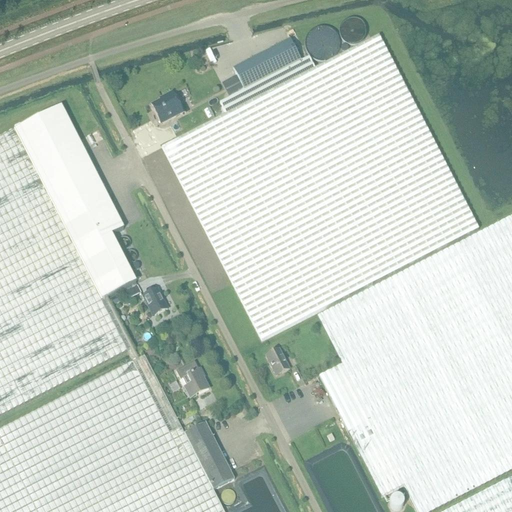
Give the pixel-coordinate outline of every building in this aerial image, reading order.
[(366,30),(366,27),(365,25),(363,21),(361,20),(359,18),(357,18),(354,17),(352,17),(348,18),(347,18),(344,20),(342,22),(341,24),(340,26),(340,30),(340,32),(341,35),(342,37),(343,39),(347,42),(350,43),(352,43),(355,43),(358,42),(361,41),(362,40),(364,37),(365,35),(366,33),(366,30)] [(340,43),(339,40),(338,37),(337,33),(335,31),(332,29),(330,28),(326,27),(323,26),(320,27),(316,28),(314,29),(311,31),(309,34),(308,37),(307,40),(306,43),(307,46),(307,49),(309,52),(311,55),(314,57),(317,59),(322,60),(325,60),(328,59),(332,57),(334,55),(336,53),(338,50),(339,47),(340,43)] [(479,230),(383,45),(379,36),(315,69),(309,58),(301,62),(290,40),(233,70),(244,91),(220,104),(226,115),(162,148),(262,342),(479,230)] [(183,114),(172,93),(163,97),(164,99),(151,106),(161,125),(183,114)] [(122,229),(60,107),(14,131),(102,302),(136,285),(111,234),(122,229)] [(155,138),(148,123),(133,131),(142,149),(157,142),(158,144),(176,135),(172,129),(155,138)] [(0,511),(223,511),(213,491),(184,435),(178,438),(108,299),(102,302),(14,131),(0,137),(0,511)] [(511,217),(326,313),(317,318),(342,366),(319,377),(381,498),(404,486),(417,511),(432,511),(511,471),(511,217)] [(137,286),(123,293),(127,300),(141,293),(137,286)] [(151,309),(155,316),(168,310),(161,296),(159,296),(156,290),(142,297),(149,310),(151,309)] [(290,370),(279,350),(266,357),(276,377),(290,370)] [(176,372),(190,399),(209,390),(195,362),(176,372)] [(206,424),(184,435),(213,491),(234,480),(206,424)] [(511,511),(511,477),(445,511),(511,511)]
